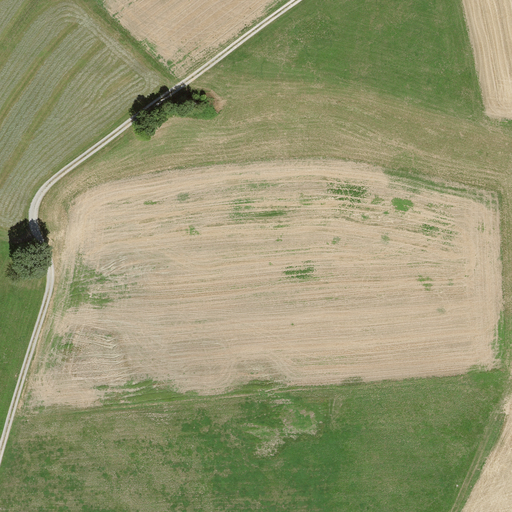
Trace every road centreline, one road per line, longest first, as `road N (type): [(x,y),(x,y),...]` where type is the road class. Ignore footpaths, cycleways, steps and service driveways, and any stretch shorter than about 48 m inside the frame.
road 1 (track): [(0,451),(48,278),(32,205),(152,97),(298,0)]
road 2 (track): [(452,511),(511,383)]
